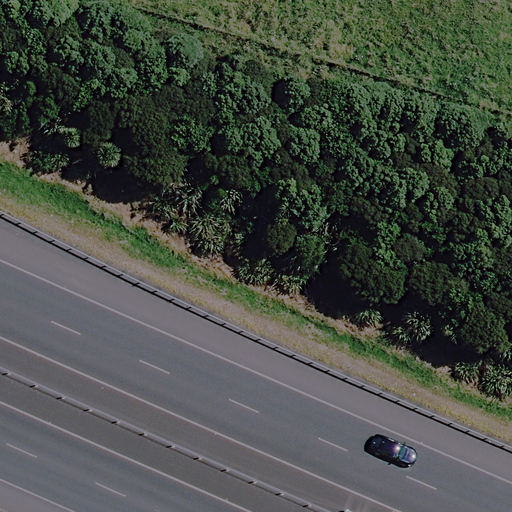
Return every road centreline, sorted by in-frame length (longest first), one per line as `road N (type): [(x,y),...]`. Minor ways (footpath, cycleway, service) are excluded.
road 1 (motorway): [(0,287),(511,499)]
road 2 (motorway): [(206,511),(0,424)]
